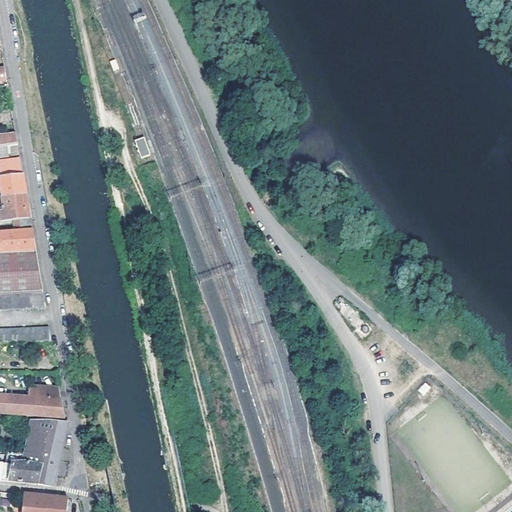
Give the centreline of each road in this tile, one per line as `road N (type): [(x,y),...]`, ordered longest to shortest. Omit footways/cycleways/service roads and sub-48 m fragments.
road 1 (track): [(76,0),(183,511)]
road 2 (residential): [(70,489),(80,471),(75,421),(1,0)]
road 3 (track): [(223,511),(218,456),(160,241),(114,122),(103,123)]
road 4 (unclassified): [(158,0),(225,157),(295,263)]
